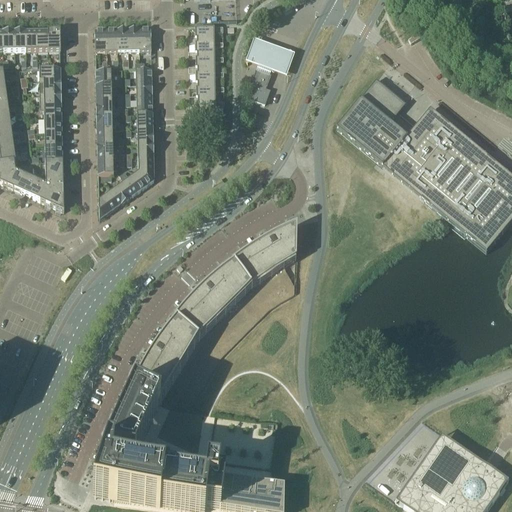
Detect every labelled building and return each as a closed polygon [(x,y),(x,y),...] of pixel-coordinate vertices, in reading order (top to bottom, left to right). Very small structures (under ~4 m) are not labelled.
[(449,0),(450,10),(458,11),(458,0),(449,0)] [(475,43),(475,28),(464,28),(463,43),(475,43)] [(195,40),(188,40),(188,47),(189,47),(195,47),(195,46),(214,46),(214,36),(222,36),(222,30),(195,31),(195,40)] [(107,55),(117,55),(117,31),(116,31),(116,32),(106,32),(107,55)] [(128,55),(128,31),(117,31),(117,55),(128,55)] [(128,55),(139,55),(138,31),(128,31),(128,55)] [(151,54),(151,31),(139,31),(138,31),(139,55),(151,54)] [(107,55),(106,32),(94,33),(95,56),(107,55)] [(26,33),(14,34),(14,55),(26,55),(26,34),(26,33)] [(60,33),(49,34),(49,54),(60,54),(60,39),(60,33)] [(14,34),(2,34),(2,35),(2,55),(14,55),(14,34)] [(37,34),(26,34),(26,55),(38,55),(37,34)] [(49,34),(37,34),(38,55),(49,54),(49,34)] [(247,61),(250,75),(255,77),(256,73),(269,78),(268,82),(275,84),(287,76),(293,59),(289,45),(264,36),(252,44),(247,61)] [(195,55),(188,55),(188,62),(195,62),(195,61),(214,61),(214,50),(223,50),(223,46),(214,46),(195,46),(195,47),(195,55)] [(195,70),(188,70),(189,77),(195,76),(196,77),(196,76),(214,76),(214,65),(223,65),(223,61),(214,61),(195,61),(195,62),(195,70)] [(42,72),(39,73),(39,84),(60,83),(60,72),(55,72),(49,72),(42,72)] [(144,72),(139,72),(136,72),(136,88),(152,88),(152,87),(151,87),(151,72),(144,72)] [(111,88),(111,73),(95,73),(96,89),(111,88)] [(265,91),(268,82),(269,78),(256,73),(255,77),(253,81),(251,87),(253,87),(256,88),(251,102),(264,107),(269,93),(265,91)] [(195,85),(189,85),(189,92),(190,92),(196,91),(215,91),(215,80),(223,80),(223,76),(214,76),(196,76),(196,77),(195,76),(195,85)] [(60,83),(39,84),(40,96),(61,95),(61,83),(60,83)] [(511,223),(511,180),(429,112),(414,131),(410,128),(411,127),(398,117),(406,108),(375,83),(335,131),(486,255),(511,223)] [(112,103),(111,88),(96,89),(96,104),(112,103)] [(152,98),(152,88),(136,88),(136,103),(152,102),(152,98)] [(196,100),(189,100),(189,106),(190,106),(196,106),(215,106),(215,95),(223,95),(223,90),(215,91),(196,91),(196,100)] [(61,95),(40,96),(40,108),(61,108),(61,95)] [(152,117),(152,102),(136,103),(137,118),(152,117)] [(112,118),(112,103),(96,104),(96,109),(96,119),(112,118)] [(196,115),(189,115),(189,121),(215,121),(215,110),(224,110),(224,105),(215,106),(196,106),(196,115)] [(7,106),(0,107),(0,118),(9,118),(7,106)] [(61,108),(40,108),(40,114),(44,113),(44,122),(61,121),(61,108)] [(152,132),(152,117),(137,118),(137,133),(152,132)] [(9,118),(0,118),(0,130),(11,129),(9,118)] [(112,133),(112,118),(96,119),(96,129),(97,129),(97,134),(112,133)] [(61,121),(44,122),(44,124),(44,136),(61,136),(61,121)] [(11,129),(0,130),(0,141),(12,140),(11,129)] [(152,137),(152,132),(137,133),(137,148),(153,147),(153,137),(152,137)] [(113,148),(112,133),(97,134),(97,148),(96,148),(96,149),(113,148)] [(61,136),(44,136),(45,150),(62,150),(61,136)] [(12,140),(0,141),(0,153),(14,152),(12,140)] [(153,158),(153,147),(137,148),(138,163),(153,162),(153,158)] [(113,163),(113,148),(96,149),(97,159),(97,164),(113,163)] [(62,150),(45,150),(45,165),(62,164),(62,150)] [(14,152),(0,153),(0,164),(14,163),(14,164),(15,164),(14,152)] [(153,162),(138,163),(138,176),(153,184),(153,162)] [(0,164),(0,186),(25,197),(29,199),(64,215),(63,205),(63,200),(63,164),(62,164),(45,165),(46,188),(15,174),(14,164),(14,163),(0,164)] [(113,179),(113,163),(97,164),(98,179),(111,179),(113,179)] [(153,184),(138,176),(124,186),(133,199),(153,184)] [(133,199),(124,186),(112,195),(121,208),(130,202),(129,202),(133,199)] [(121,208),(112,195),(98,205),(99,223),(120,208),(121,208)] [(241,258),(236,262),(237,263),(238,264),(252,286),(268,311),(294,296),(294,288),(281,266),(292,259),(294,262),(295,262),(296,261),(296,260),(296,257),(296,229),(296,227),(289,231),(277,236),(267,242),(252,251),(241,258)] [(189,305),(177,319),(178,319),(178,320),(180,321),(200,340),(220,359),(268,311),(252,286),(238,264),(237,263),(236,262),(232,265),(233,267),(226,273),(213,283),(198,296),(189,305)] [(141,374),(131,393),(133,394),(134,394),(160,405),(160,406),(173,412),(187,414),(220,359),(200,340),(180,321),(178,320),(178,319),(177,319),(174,323),(176,325),(165,337),(157,348),(149,361),(141,374)] [(106,458),(92,500),(114,504),(157,511),(159,511),(160,511),(169,511),(204,511),(205,510),(216,511),(217,511),(283,511),(284,493),(269,491),(269,487),(270,487),(272,472),(271,472),(278,426),(272,426),(187,414),(173,412),(160,406),(160,405),(134,394),(133,394),(104,458),(106,458)] [(487,511),(499,495),(494,491),(501,481),(487,471),(482,467),(449,444),(447,447),(442,444),(437,452),(434,450),(404,494),(406,495),(401,503),(405,506),(403,509),(407,511),(487,511)]
